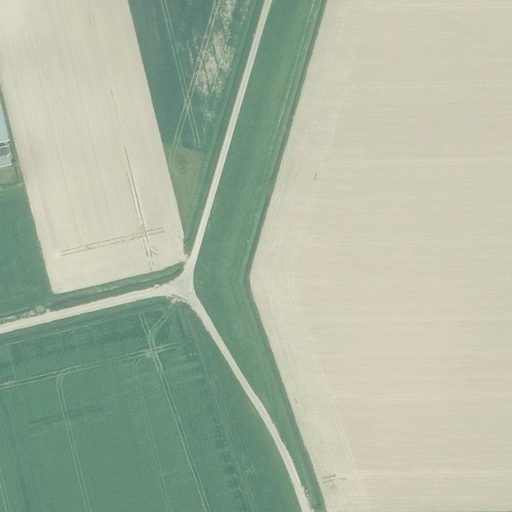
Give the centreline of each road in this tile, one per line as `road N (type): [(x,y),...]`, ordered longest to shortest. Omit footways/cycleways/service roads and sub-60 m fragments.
road 1 (unclassified): [(183,285),(268,0)]
road 2 (unclassified): [(307,511),(286,457),(183,285)]
road 3 (unclassified): [(0,328),(183,285)]
